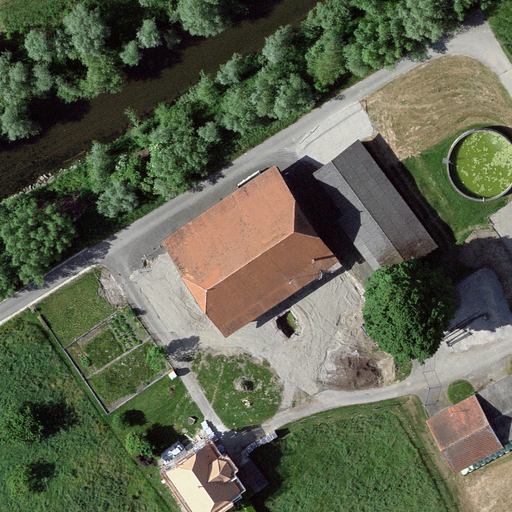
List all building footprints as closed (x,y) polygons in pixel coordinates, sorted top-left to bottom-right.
[(449,153),(448,164),(450,175),(456,185),(464,193),(475,198),(486,198),(498,195),(507,189),(511,182),(511,144),(506,137),(496,131),(485,128),(474,130),(463,134),(455,142),(449,153)] [(362,130),(309,166),(382,275),(436,239),(362,130)] [(305,171),(183,238),(231,323),(310,279),(338,329),(380,305),(305,171)] [(511,366),(428,414),(460,470),(511,440),(511,366)] [(188,504),(237,486),(216,432),(167,451),(188,504)] [(254,450),(236,461),(253,488),(271,477),(254,450)]
